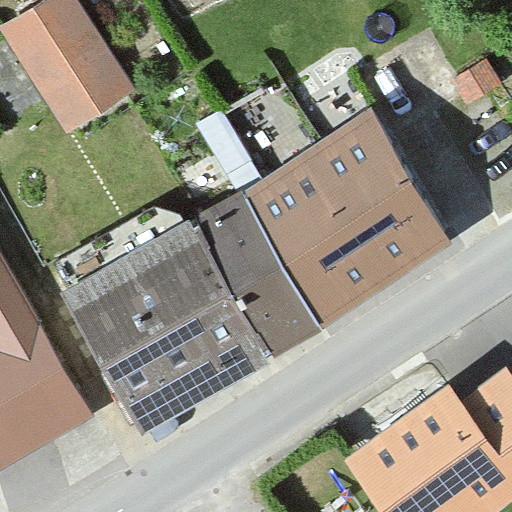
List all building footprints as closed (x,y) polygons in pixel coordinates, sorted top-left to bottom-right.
[(74,128),(132,95),(77,0),(53,0),(13,23),(74,128)] [(486,55),(455,72),(468,96),(499,79),(486,55)] [(288,66),(207,115),(247,181),(228,192),(305,315),(440,237),(367,112),(329,134),(288,66)] [(169,214),(151,225),(238,368),(263,353),(311,326),(305,315),(228,192),(176,228),(169,214)] [(238,368),(151,225),(46,282),(138,429),(238,368)] [(0,396),(15,422),(75,388),(0,256),(0,396)] [(445,365),(341,442),(392,511),(472,511),(511,483),(511,376),(502,364),(465,391),(445,365)]
